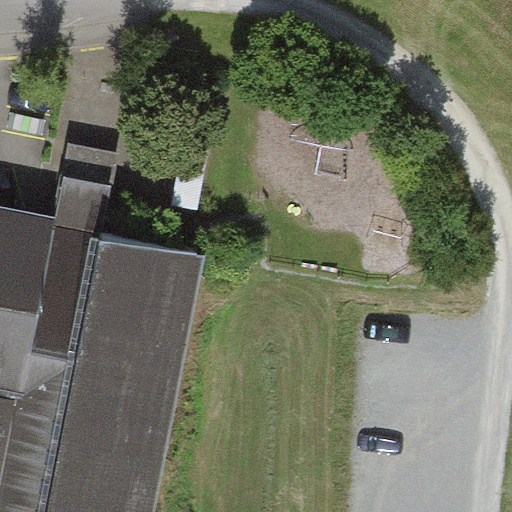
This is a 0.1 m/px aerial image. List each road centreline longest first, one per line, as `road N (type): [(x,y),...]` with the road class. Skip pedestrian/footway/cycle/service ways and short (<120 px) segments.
road 1 (track): [(487,511),(503,336),(500,210),(391,57),(206,0)]
road 2 (track): [(176,0),(0,7)]
